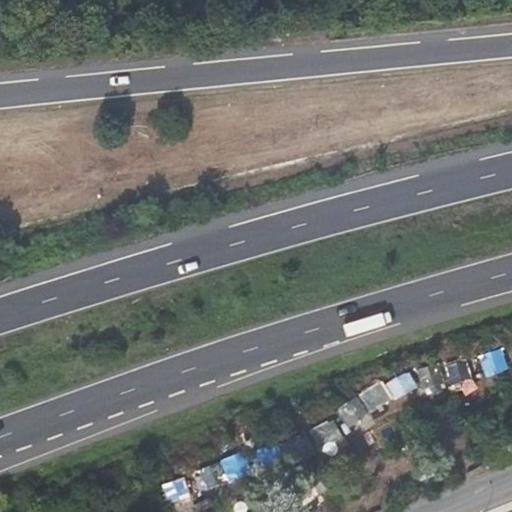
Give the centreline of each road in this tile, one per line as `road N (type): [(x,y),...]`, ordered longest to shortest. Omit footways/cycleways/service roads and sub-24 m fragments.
road 1 (trunk): [(0,436),(293,335),(511,272)]
road 2 (trunk): [(511,170),(274,232),(0,317)]
road 3 (trunk): [(511,48),(0,96)]
